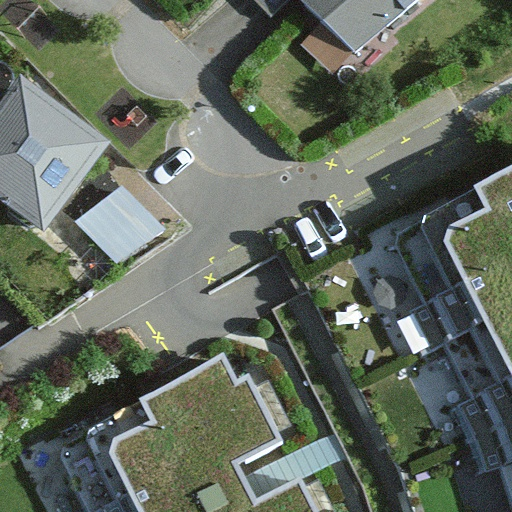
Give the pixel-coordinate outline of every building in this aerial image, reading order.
[(252,0),(272,24),(292,4),(323,31),(305,49),(335,77),(418,0),(252,0)] [(20,93),(0,120),(0,214),(44,247),(109,158),(20,93)] [(511,511),(511,160),(429,208),(421,218),(401,233),(397,245),(423,300),(399,314),(422,354),(445,339),(473,392),(452,405),(480,469),(498,464),(511,508),(511,511)] [(167,238),(123,196),(81,229),(117,275),(167,238)] [(320,511),(302,476),(257,499),(237,460),(283,435),(250,371),(238,378),(224,347),(61,443),(95,510),(90,511),(320,511)]
